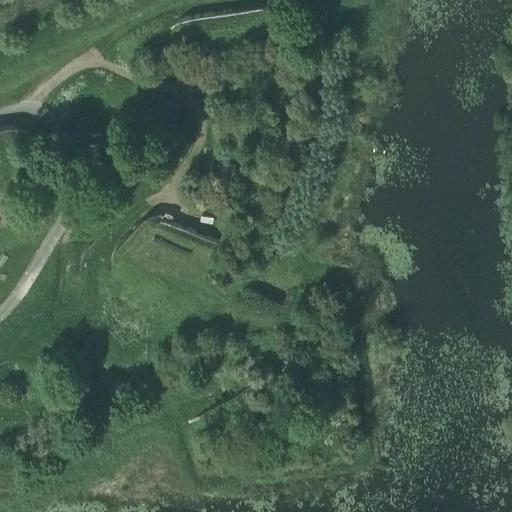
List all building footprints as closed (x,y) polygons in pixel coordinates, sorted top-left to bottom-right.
[(290,5),(184,18),(181,19),(179,20),(176,22),(174,23),(173,24),(171,26),(170,29),(169,31),(171,32),(173,30),(174,28),(176,27),(178,26),(179,25),(182,24),(184,23),(187,22),(200,23),(202,37),(273,28),(272,15),(290,9),(290,5)] [(65,103),(81,149),(98,143),(81,98),(65,103)] [(0,188),(19,183),(4,131),(6,130),(8,130),(9,130),(11,130),(13,131),(15,131),(17,132),(19,133),(21,134),(24,136),(26,137),(27,138),(27,139),(28,140),(28,141),(27,142),(26,144),(25,146),(26,147),(27,145),(29,143),(29,142),(29,141),(29,139),(29,138),(28,137),(27,136),(25,134),(22,132),(20,131),(18,131),(15,130),(14,129),(12,129),(10,129),(8,129),(6,129),(4,129),(0,130),(0,188)] [(139,260),(138,259),(174,219),(138,186),(104,224),(100,220),(98,218),(96,216),(94,213),(93,211),(92,209),(91,207),(91,204),(90,202),(90,200),(89,198),(89,196),(88,196),(87,198),(87,201),(87,203),(87,206),(87,209),(88,211),(88,214),(89,216),(90,218),(91,220),(92,222),(94,225),(96,228),(102,233),(92,244),(90,247),(89,248),(87,251),(86,253),(85,256),(84,258),(83,261),(83,263),(83,267),(83,270),(83,273),(84,276),(84,279),(92,276),(92,273),(92,270),(92,266),(93,265),(93,262),(94,259),(96,256),(97,253),(100,250),(113,263),(113,265),(113,268),(114,270),(115,273),(116,271),(116,270),(116,268),(116,265),(127,276),(129,277),(132,279),(244,332),(248,334),(250,336),(252,338),(255,341),(257,343),(258,345),(260,348),(266,358),(267,360),(268,362),(268,365),(269,367),(269,369),(268,371),(268,373),(267,375),(267,376),(266,378),(260,382),(259,383),(247,390),(245,387),(238,391),(240,394),(186,424),(188,426),(206,421),(219,415),(225,426),(250,412),(251,414),(258,410),(256,407),(258,406),(263,407),(266,406),(269,404),(272,402),(275,400),(278,397),(280,396),(282,393),(283,391),(285,388),(287,384),(288,382),(289,379),(290,377),(290,374),(291,371),(291,369),(291,367),(290,363),(290,360),(289,358),(288,354),(287,351),(285,347),(277,336),(279,334),(282,336),(290,325),(295,313),(299,314),(296,301),(292,299),(287,309),(235,283),(234,286),(245,299),(239,308),(142,262),(139,260)] [(235,248),(153,217),(152,220),(165,229),(171,231),(162,255),(203,270),(212,246),(215,248),(234,250),(235,248)]
